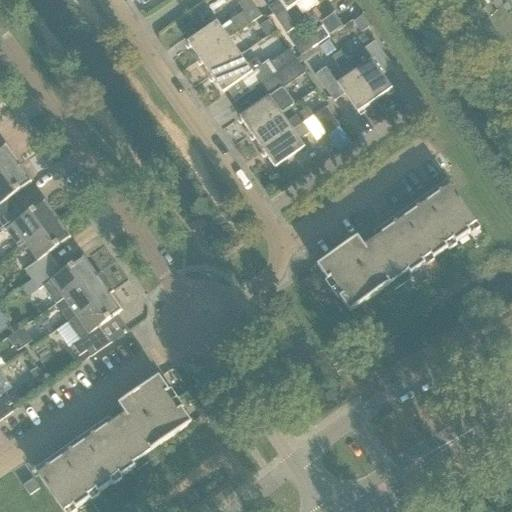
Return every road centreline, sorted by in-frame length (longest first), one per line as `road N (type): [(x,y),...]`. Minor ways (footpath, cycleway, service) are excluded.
road 1 (residential): [(200,329),(0,36)]
road 2 (residential): [(283,252),(135,39)]
road 3 (residential): [(297,460),(408,382),(511,336)]
road 4 (residential): [(200,329),(0,471)]
road 5 (residential): [(283,252),(423,149)]
road 6 (residential): [(297,460),(200,329)]
road 7 (secondary): [(461,436),(410,455),(329,508)]
road 8 (secondary): [(367,511),(461,436)]
